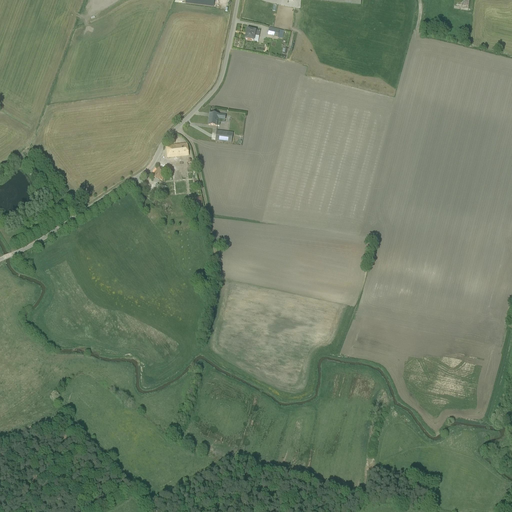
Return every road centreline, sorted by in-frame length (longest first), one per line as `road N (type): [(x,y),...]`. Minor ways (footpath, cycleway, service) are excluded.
road 1 (unclassified): [(237,0),(220,80),(146,171),(10,255)]
road 2 (track): [(156,511),(67,420),(0,442)]
road 3 (track): [(222,274),(195,151),(179,126)]
